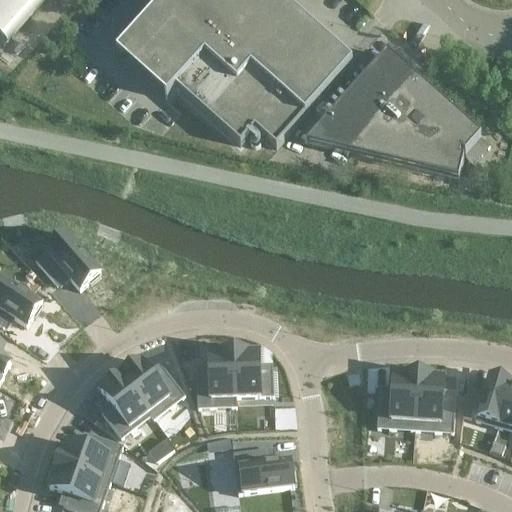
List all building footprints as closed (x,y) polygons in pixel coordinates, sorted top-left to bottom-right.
[(0,0),(0,30),(13,42),(49,2),(46,0),(0,0)] [(118,55),(130,52),(153,72),(149,76),(158,84),(162,80),(172,90),(163,100),(165,102),(174,92),(239,149),(253,133),(275,152),(351,67),(330,48),(328,50),(272,0),(171,0),(142,33),(146,36),(132,51),(118,54),(118,55)] [(307,148),(346,159),(458,186),(464,164),(459,163),(461,158),(465,159),(481,142),(387,58),(307,148)] [(67,239),(36,266),(57,291),(67,281),(71,285),(80,296),(89,288),(91,289),(101,281),(99,279),(101,277),(67,239)] [(0,281),(0,330),(3,333),(11,322),(15,324),(27,332),(34,322),(36,323),(43,312),(41,311),(42,309),(0,281)] [(0,346),(0,388),(3,384),(10,371),(11,368),(0,361),(0,348),(1,347),(0,346)] [(248,355),(234,356),(235,413),(237,413),(237,403),(274,402),(273,374),(260,374),(259,355),(248,356),(248,355)] [(210,376),(196,377),(198,414),(235,413),(234,356),(220,356),(220,357),(209,357),(210,376)] [(139,365),(120,380),(155,425),(185,402),(163,372),(152,380),(141,365),(140,366),(139,365)] [(379,396),(377,433),(415,435),(419,379),(405,378),(394,377),(393,392),(392,397),(379,396)] [(359,378),(348,379),(349,390),(360,388),(359,378)] [(419,379),(415,435),(454,438),(456,401),(443,400),(443,395),(444,381),(433,380),(433,379),(419,379)] [(102,395),(101,395),(109,407),(112,411),(102,419),(122,444),(151,422),(154,426),(155,425),(120,380),(101,394),(102,395)] [(489,380),(475,426),(498,433),(511,387),(489,380)] [(511,387),(498,433),(511,436),(511,387)] [(478,416),(485,395),(467,390),(464,411),(478,416)] [(62,456),(57,469),(111,487),(123,451),(88,439),(84,451),(79,450),(66,445),(62,456)] [(483,441),(479,451),(490,455),(494,446),(483,441)] [(494,446),(490,455),(502,459),(505,450),(494,446)] [(270,454),(233,458),(238,500),(294,493),(294,490),(296,490),(295,477),(292,477),(291,465),(276,467),(272,468),(270,454)] [(53,482),(49,493),(63,497),(67,499),(63,511),(64,511),(102,511),(111,487),(57,469),(53,482)]
